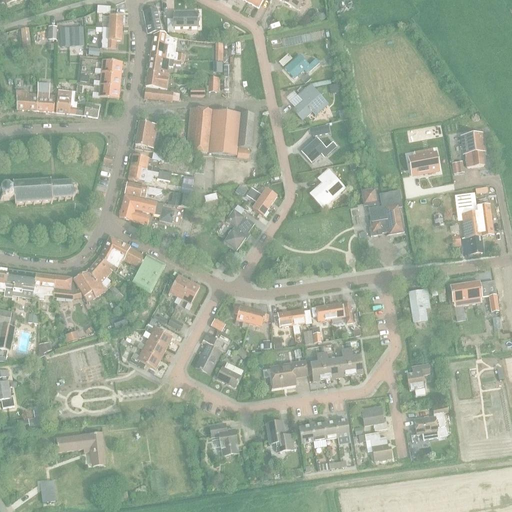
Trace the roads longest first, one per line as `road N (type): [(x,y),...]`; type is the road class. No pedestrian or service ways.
road 1 (residential): [(222,286),(177,372),(238,410),(365,391),(389,357)]
road 2 (residential): [(237,290),(290,190),(258,29),(207,0)]
road 3 (residential): [(237,290),(264,295),(382,276)]
road 4 (residential): [(102,225),(222,286)]
road 5 (residential): [(382,276),(511,257)]
road 6 (residential): [(127,128),(138,38),(131,0)]
road 7 (track): [(0,26),(85,1),(124,0)]
road 8 (residential): [(0,133),(127,128)]
road 9 (residential): [(102,225),(73,263),(0,258)]
